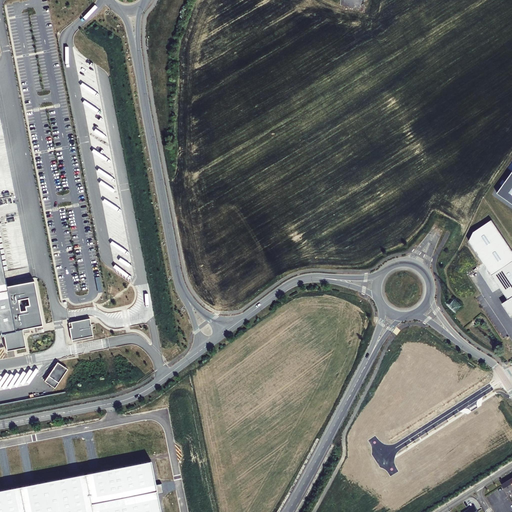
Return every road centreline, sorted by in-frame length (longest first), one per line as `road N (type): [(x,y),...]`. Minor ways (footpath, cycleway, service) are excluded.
road 1 (unclassified): [(182,290),(131,10)]
road 2 (unclassified): [(202,348),(137,395),(0,425)]
road 3 (secondary): [(286,511),(367,360)]
road 4 (unclassified): [(382,456),(503,378)]
